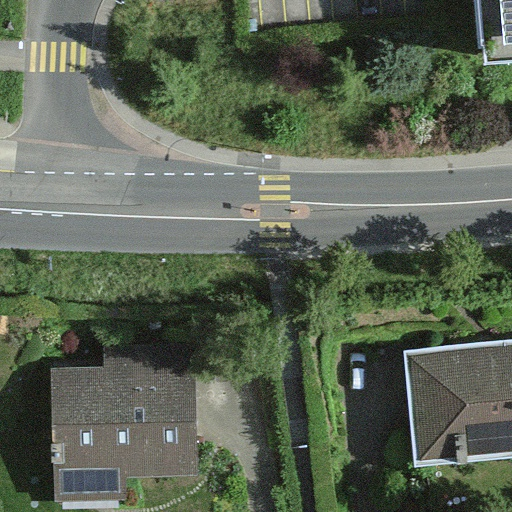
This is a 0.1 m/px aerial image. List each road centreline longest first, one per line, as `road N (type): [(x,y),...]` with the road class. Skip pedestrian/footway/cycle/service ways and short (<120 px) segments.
road 1 (secondary): [(511,204),(66,214)]
road 2 (tertiary): [(66,214),(62,56),(73,0)]
